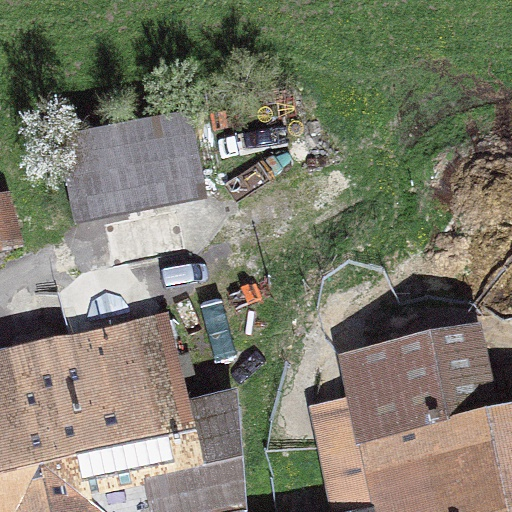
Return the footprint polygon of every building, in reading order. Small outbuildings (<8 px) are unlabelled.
[(0,198),(0,253),(20,247),(5,197),(0,198)] [(165,324),(0,362),(0,511),(242,511),(233,399),(185,410),(165,324)] [(354,403),(363,444),(511,411),(511,379),(486,386),(475,336),(346,363),(354,403)] [(335,511),(343,511),(376,505),(363,444),(354,403),(315,411),(335,511)] [(511,511),(511,411),(363,444),(376,505),(377,511),(511,511)]
